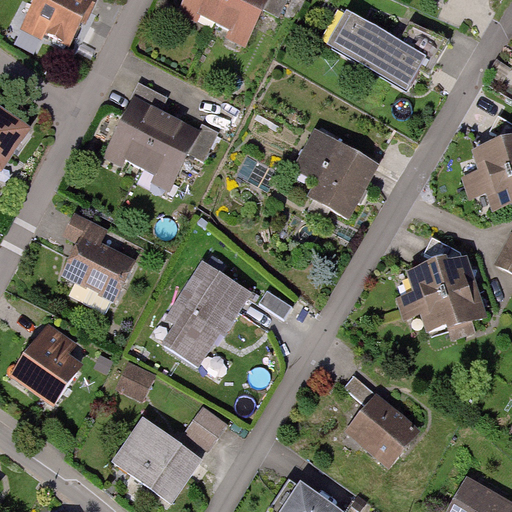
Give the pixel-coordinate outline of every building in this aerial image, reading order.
[(70,48),(89,11),(86,9),(90,0),(44,0),(42,5),(36,7),(31,17),(34,29),(70,48)] [(191,0),(186,11),(220,27),(233,0),(191,0)] [(233,0),(220,27),(255,44),(275,0),(233,0)] [(422,66),(346,22),(327,53),(403,98),(422,66)] [(107,166),(140,183),(171,123),(139,106),(107,166)] [(35,137),(0,112),(0,178),(5,182),(35,137)] [(140,183),(172,200),(204,141),(171,123),(140,183)] [(346,231),(378,173),(315,139),(294,178),(316,190),(305,208),(346,231)] [(511,153),(502,157),(511,190),(511,153)] [(511,190),(502,157),(468,167),(483,219),(511,210),(511,190)] [(511,237),(494,271),(511,280),(511,237)] [(84,241),(65,279),(118,307),(138,269),(84,241)] [(470,264),(435,274),(455,340),(490,330),(470,264)] [(257,306),(205,270),(156,339),(209,376),(257,306)] [(435,274),(400,285),(420,350),(455,340),(435,274)] [(51,339),(14,385),(54,417),(91,370),(51,339)] [(135,362),(120,387),(146,402),(161,377),(135,362)] [(415,435),(379,404),(381,402),(355,379),(344,390),(372,414),(361,426),(373,436),(363,447),(387,467),(415,435)] [(208,405),(189,433),(214,450),(233,422),(208,405)] [(204,467),(143,424),(113,467),(173,509),(204,467)] [(328,511),(290,484),(269,511),(328,511)] [(455,511),(511,511),(511,508),(470,485),(455,511)]
